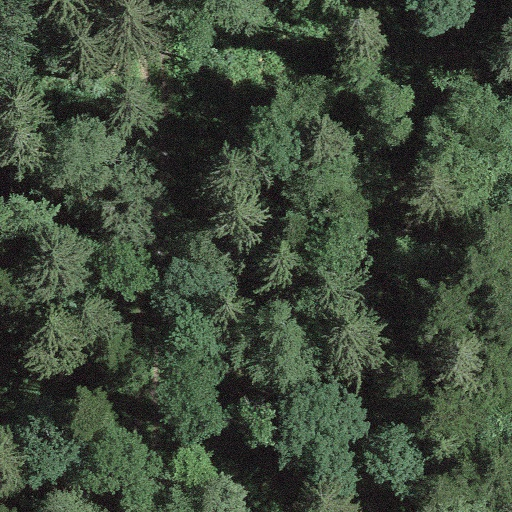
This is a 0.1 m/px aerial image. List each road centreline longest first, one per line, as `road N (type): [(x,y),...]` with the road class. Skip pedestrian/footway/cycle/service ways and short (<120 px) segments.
road 1 (track): [(345,511),(360,385),(461,0)]
road 2 (track): [(136,511),(165,147),(166,45),(156,0)]
